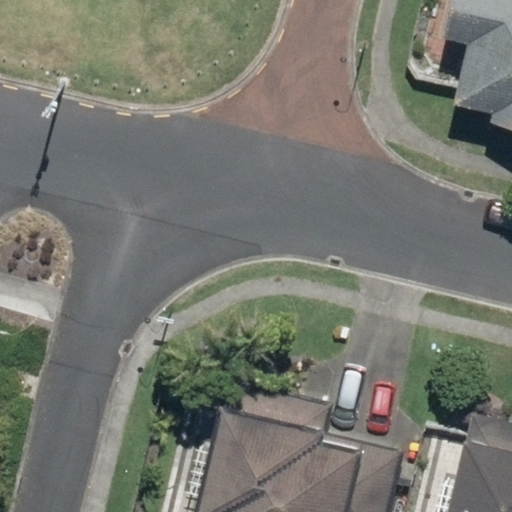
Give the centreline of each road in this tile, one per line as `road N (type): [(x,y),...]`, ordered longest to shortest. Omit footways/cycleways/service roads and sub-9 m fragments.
road 1 (residential): [(129,164),(48,511)]
road 2 (residential): [(259,191),(511,251)]
road 3 (residential): [(307,0),(259,191)]
road 4 (residential): [(0,132),(129,164)]
road 5 (residential): [(129,164),(259,191)]
